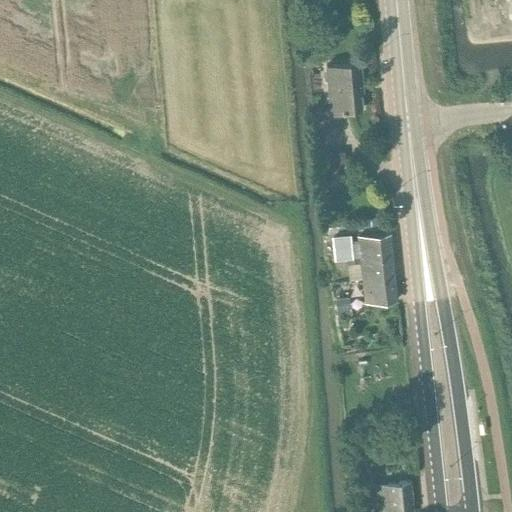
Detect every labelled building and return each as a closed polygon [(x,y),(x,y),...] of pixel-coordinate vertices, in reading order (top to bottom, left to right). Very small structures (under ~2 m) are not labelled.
[(346,108),(362,107),(359,84),(363,84),(361,62),(327,66),(331,110),(346,108)] [(347,184),(344,152),(326,153),(327,171),(329,171),(330,186),(347,184)] [(374,217),(363,217),(363,227),(375,227),(374,217)] [(360,257),(392,254),(390,233),(358,237),(358,243),(350,244),(349,235),(334,237),(336,260),(354,258),(354,263),(361,262),(360,257)] [(363,281),(395,277),(392,254),(360,257),(361,262),(362,278),(363,281)] [(395,277),(363,281),(365,303),(397,299),(395,277)] [(336,315),(351,314),(349,296),(335,297),(336,315)] [(355,455),(379,453),(378,436),(354,438),(355,455)] [(408,511),(409,511),(414,511),(411,480),(375,484),(377,511),(408,511)]
